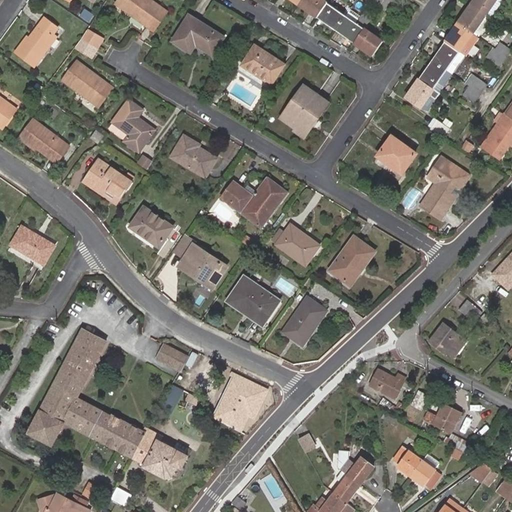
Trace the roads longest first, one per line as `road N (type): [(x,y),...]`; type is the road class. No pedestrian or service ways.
road 1 (residential): [(307,393),(188,330),(138,291),(102,247)]
road 2 (residential): [(317,177),(125,62)]
road 3 (tertiary): [(307,393),(449,259)]
road 4 (residential): [(240,0),(380,85)]
road 5 (residential): [(401,345),(511,230)]
road 6 (residential): [(449,259),(317,177)]
road 7 (tertiary): [(207,511),(307,393)]
road 8 (residential): [(102,247),(83,220),(0,158)]
road 9 (residential): [(0,307),(46,313),(102,247)]
road 10 (residential): [(401,345),(511,405)]
